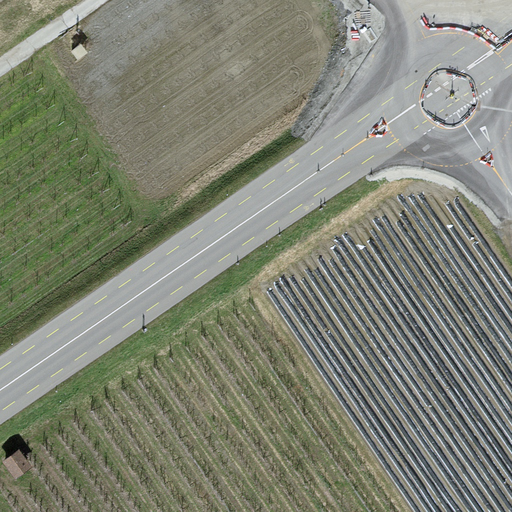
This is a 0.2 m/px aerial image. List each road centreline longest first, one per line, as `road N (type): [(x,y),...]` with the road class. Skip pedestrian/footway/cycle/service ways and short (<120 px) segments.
road 1 (primary): [(0,393),(367,155),(445,139)]
road 2 (primary): [(384,64),(325,140),(266,190),(0,371)]
